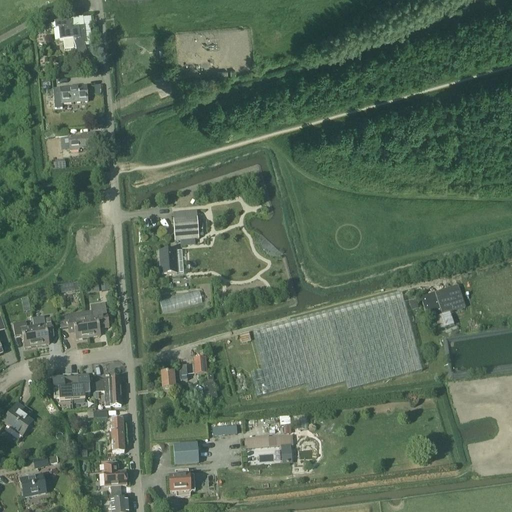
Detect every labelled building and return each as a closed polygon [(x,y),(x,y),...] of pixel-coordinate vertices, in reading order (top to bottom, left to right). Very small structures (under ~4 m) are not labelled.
[(59,42),(62,42),(63,52),(75,51),(78,62),(88,59),(82,40),(85,40),(84,29),(68,31),(68,24),(55,25),(55,32),(58,32),(59,42)] [(97,65),(85,66),(86,76),(98,74),(97,65)] [(88,104),(86,87),(52,90),(54,111),(62,110),(61,106),(88,104)] [(54,132),(45,133),(45,140),(54,139),(68,138),(67,131),(54,132)] [(97,149),(96,136),(80,137),(80,138),(68,139),(69,154),(77,153),(77,151),(97,149)] [(64,163),(51,164),(51,171),(64,170),(64,163)] [(198,241),(196,221),(172,222),(174,243),(198,241)] [(160,277),(176,275),(175,252),(158,254),(160,277)] [(110,284),(100,286),(101,293),(111,291),(110,284)] [(431,333),(453,326),(449,313),(464,309),(457,287),(421,299),(431,333)] [(344,384),(346,392),(421,373),(400,295),(252,334),(262,372),(249,376),(255,399),(305,386),(307,394),(344,384)] [(413,298),(407,300),(411,311),(417,309),(413,298)] [(90,313),(83,314),(87,340),(99,338),(98,328),(97,326),(107,325),(104,306),(89,308),(90,313)] [(77,315),(58,318),(60,331),(73,329),(75,342),(87,340),(83,314),(77,315)] [(44,327),(32,328),(36,348),(48,346),(46,333),(51,332),(49,320),(43,321),(44,327)] [(24,324),(12,326),(14,338),(22,337),(24,350),(36,348),(32,328),(25,330),(24,324)] [(194,376),(206,375),(207,383),(211,382),(211,375),(206,375),(205,359),(193,360),(194,376)] [(186,382),(185,368),(178,368),(179,375),(172,375),(160,376),(161,391),(173,390),(173,383),(180,382),(180,383),(186,382)] [(90,399),(88,379),(80,380),(80,382),(78,382),(77,377),(70,378),(72,404),(85,403),(85,399),(90,399)] [(72,404),(70,378),(62,378),(63,383),(61,383),(61,382),(52,382),(54,402),(59,401),(59,405),(72,404)] [(120,395),(119,380),(93,383),(94,395),(98,395),(103,394),(103,397),(108,396),(108,395),(120,395)] [(50,382),(41,382),(41,390),(50,390),(50,382)] [(202,386),(206,402),(216,400),(212,384),(202,386)] [(122,407),(120,395),(108,395),(108,396),(103,397),(103,398),(101,398),(101,404),(104,404),(104,409),(122,407)] [(16,405),(2,425),(21,439),(32,425),(19,415),(23,410),(16,405)] [(121,421),(111,422),(109,422),(110,438),(122,437),(121,421)] [(236,427),(212,429),(212,438),(236,436),(236,427)] [(123,453),(122,437),(110,438),(111,454),(123,453)] [(292,447),(291,437),(243,441),(244,451),(292,447)] [(174,467),(198,466),(196,446),(172,447),(174,467)] [(47,467),(57,465),(56,459),(45,461),(45,460),(32,463),(34,471),(47,468),(47,467)] [(116,474),(116,465),(103,466),(103,475),(102,475),(103,489),(125,488),(124,474),(116,474)] [(174,474),(175,479),(168,479),(169,483),(168,483),(168,491),(169,491),(170,495),(176,495),(176,500),(189,499),(189,496),(191,494),(194,494),(193,478),(190,478),(187,476),(187,473),(174,474)] [(46,496),(42,477),(18,481),(22,500),(46,496)] [(109,501),(110,511),(126,511),(126,499),(109,501)]
